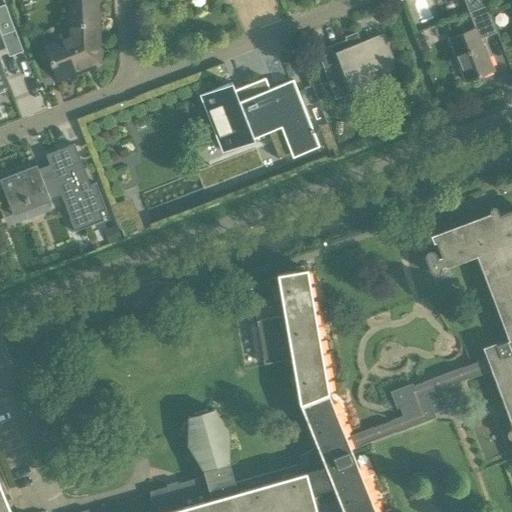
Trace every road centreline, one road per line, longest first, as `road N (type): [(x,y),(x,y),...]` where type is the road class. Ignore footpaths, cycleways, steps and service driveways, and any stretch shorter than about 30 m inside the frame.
road 1 (residential): [(0,311),(511,114)]
road 2 (residential): [(129,92),(371,0)]
road 3 (residential): [(129,92),(0,142)]
